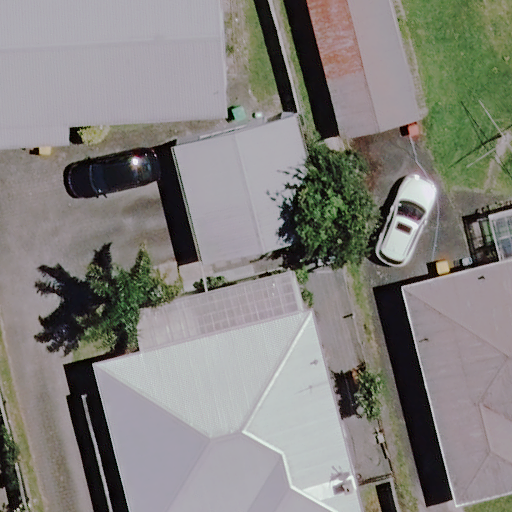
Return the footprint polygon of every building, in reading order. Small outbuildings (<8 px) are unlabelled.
[(0,0),(0,144),(60,141),(59,122),(217,112),(209,0),(0,0)] [(382,0),(302,0),(332,136),(408,120),(382,0)] [(195,263),(311,234),(283,119),(166,147),(195,263)] [(511,204),(476,212),(487,266),(397,285),(443,505),(511,490),(511,204)] [(354,511),(302,307),(86,362),(124,511),(354,511)]
